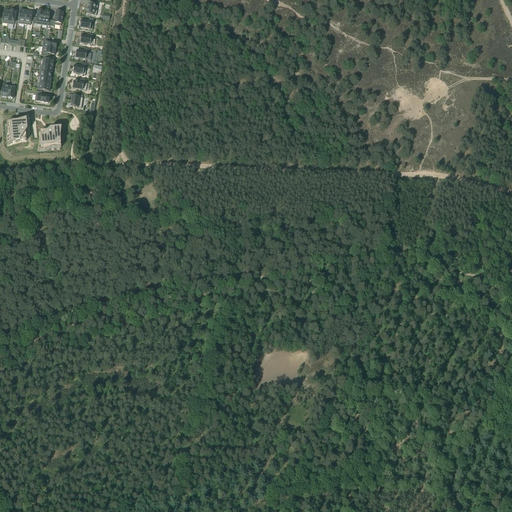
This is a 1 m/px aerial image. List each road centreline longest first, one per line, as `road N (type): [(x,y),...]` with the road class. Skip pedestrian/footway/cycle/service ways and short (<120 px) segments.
road 1 (track): [(120,165),(442,175),(511,191)]
road 2 (track): [(246,511),(276,497),(353,489),(511,499)]
road 3 (residential): [(0,106),(57,111),(74,4)]
road 4 (track): [(123,0),(120,165)]
road 5 (track): [(511,279),(392,268),(365,258)]
